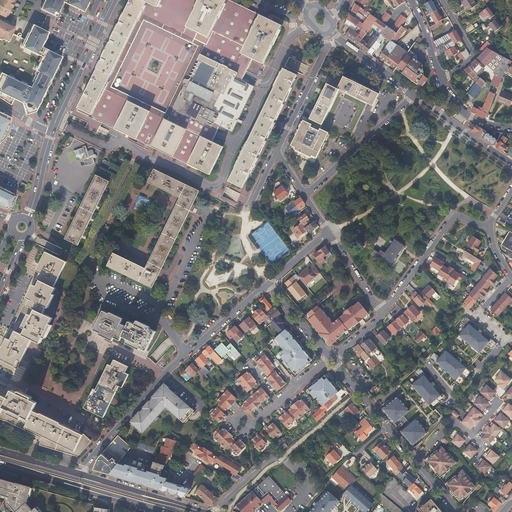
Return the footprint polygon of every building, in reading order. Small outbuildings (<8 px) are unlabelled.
[(0,0),(0,1),(0,5),(10,11),(12,7),(10,7),(11,5),(13,7),(15,3),(8,0),(0,0)] [(44,0),(44,1),(45,1),(41,9),(49,13),(56,17),(62,5),(63,3),(84,13),(87,7),(90,0),(44,0)] [(141,12),(151,17),(158,0),(128,0),(127,3),(125,7),(123,10),(125,10),(121,18),(120,17),(118,21),(117,23),(118,24),(115,31),(113,34),(113,35),(112,37),(111,36),(110,37),(107,43),(109,44),(123,50),(127,42),(128,39),(137,21),(141,13),(141,12)] [(198,40),(204,43),(201,49),(213,55),(231,17),(237,4),(234,2),(229,0),(164,0),(156,19),(198,40)] [(388,0),(390,3),(389,3),(394,10),(405,1),(404,0),(388,0)] [(459,0),(467,11),(476,5),(472,0),(459,0)] [(369,28),(375,19),(376,18),(366,11),(365,10),(361,7),(355,3),(353,7),(352,10),(357,13),(358,12),(367,18),(362,25),(360,28),(362,29),(366,32),(369,28)] [(0,15),(3,17),(6,19),(7,15),(6,14),(6,13),(9,14),(11,11),(10,11),(0,5),(0,15)] [(239,40),(252,11),(242,6),(231,30),(232,31),(230,36),(239,40)] [(488,18),(493,15),(490,10),(487,7),(483,11),(488,18)] [(386,12),(379,22),(384,26),(391,16),(386,12)] [(177,99),(185,84),(187,80),(187,79),(199,54),(201,49),(204,43),(198,40),(156,19),(151,17),(150,18),(141,13),(137,21),(128,39),(127,42),(123,50),(120,56),(118,60),(116,64),(104,90),(108,91),(110,92),(113,94),(121,98),(143,108),(151,112),(153,113),(154,114),(155,114),(168,120),(170,116),(172,110),(177,99)] [(260,62),(263,63),(282,25),(272,21),(265,17),(258,14),(256,18),(253,26),(234,65),(243,69),(241,74),(243,75),(252,58),(260,62)] [(350,14),(347,19),(356,26),(359,22),(359,21),(350,14)] [(390,30),(396,34),(401,27),(407,19),(401,15),(390,30)] [(434,24),(440,21),(438,16),(431,19),(434,24)] [(496,34),(497,33),(501,25),(496,18),(488,24),(496,34)] [(345,36),(357,45),(361,39),(366,32),(362,29),(361,31),(358,34),(353,30),(356,26),(347,19),(343,27),(348,31),(345,36)] [(365,50),(367,52),(380,34),(385,27),(384,26),(375,19),(369,28),(375,32),(367,44),(361,39),(357,45),(365,50)] [(0,97),(11,105),(14,99),(22,103),(26,114),(36,111),(37,109),(42,97),(48,85),(52,76),(56,69),(58,64),(61,58),(41,48),(44,41),(48,33),(41,29),(33,25),(29,33),(28,33),(24,39),(20,38),(21,36),(21,35),(21,34),(20,33),(18,33),(18,34),(17,35),(17,36),(13,34),(16,27),(9,23),(9,22),(5,20),(5,21),(4,21),(2,20),(0,23),(0,97)] [(429,27),(431,30),(442,24),(440,21),(434,24),(429,27)] [(385,27),(380,34),(384,37),(388,39),(390,41),(396,34),(390,30),(385,27)] [(401,27),(396,34),(390,41),(394,44),(404,29),(401,27)] [(448,34),(454,42),(458,40),(459,41),(461,40),(456,32),(455,30),(448,34)] [(380,34),(367,52),(372,56),(376,51),(381,44),(380,43),(384,37),(380,34)] [(437,56),(445,52),(456,46),(454,42),(448,34),(434,42),(437,56)] [(228,62),(237,43),(227,38),(218,57),(228,62)] [(388,39),(384,44),(386,46),(379,56),(385,61),(391,52),(397,45),(394,44),(390,41),(388,39)] [(480,48),(483,51),(483,50),(486,48),(490,44),(490,43),(487,41),(480,48)] [(105,52),(102,58),(116,64),(118,60),(120,56),(123,50),(109,44),(106,50),(105,52)] [(407,53),(397,45),(391,52),(401,60),(405,55),(407,53)] [(456,46),(445,52),(448,58),(457,54),(457,53),(460,52),(456,46)] [(494,75),(501,78),(502,75),(504,70),(508,61),(486,48),(483,50),(483,51),(480,54),(476,59),(475,60),(483,67),(486,65),(495,73),(494,75)] [(422,69),(420,69),(419,68),(422,64),(420,62),(419,63),(415,60),(416,59),(413,57),(415,54),(409,49),(407,53),(405,55),(401,60),(395,68),(410,80),(412,78),(414,79),(414,80),(417,83),(421,85),(426,78),(421,74),(421,73),(422,72),(422,71),(422,70),(422,69)] [(461,53),(465,59),(466,58),(468,56),(469,54),(468,53),(466,49),(460,52),(461,53)] [(401,60),(391,52),(385,61),(395,68),(401,60)] [(213,61),(199,54),(187,79),(187,80),(201,86),(213,61)] [(77,111),(95,119),(108,91),(104,90),(116,64),(102,58),(101,57),(100,59),(99,63),(98,62),(97,64),(97,65),(94,69),(95,70),(94,74),(93,76),(92,76),(88,84),(87,87),(88,87),(87,90),(86,92),(84,91),(81,99),(80,101),(81,101),(78,109),(77,111)] [(469,66),(477,74),(483,67),(475,60),(469,66)] [(218,87),(227,68),(216,63),(204,88),(205,89),(207,87),(211,89),(213,85),(218,87)] [(469,66),(464,70),(473,78),(472,79),(475,82),(479,77),(477,74),(469,66)] [(243,188),(297,75),(284,69),(229,181),(243,188)] [(253,87),(252,87),(253,86),(235,77),(237,72),(231,70),(221,91),(218,90),(216,94),(214,93),(212,97),(214,98),(212,104),(214,105),(204,125),(210,128),(212,124),(218,127),(219,126),(231,131),(231,132),(234,126),(233,126),(240,112),(241,112),(243,106),(249,93),(250,93),(253,87)] [(490,85),(497,88),(499,83),(501,78),(494,75),(490,85)] [(379,95),(344,76),(338,89),(327,84),(316,107),(310,119),(322,125),(321,126),(349,140),(367,105),(367,104),(373,107),(379,95)] [(475,82),(467,92),(473,98),(485,83),(479,77),(475,82)] [(177,99),(172,110),(186,117),(198,91),(185,84),(177,99)] [(511,97),(511,94),(501,90),(497,101),(509,105),(511,97)] [(203,93),(202,92),(189,118),(200,123),(209,104),(205,102),(207,97),(203,95),(203,93)] [(485,118),(495,94),(489,92),(482,108),(474,104),(471,111),(477,114),(485,118)] [(113,94),(100,122),(101,122),(110,127),(138,140),(143,128),(151,112),(143,108),(121,98),(113,94)] [(168,120),(155,114),(142,142),(177,159),(193,127),(170,116),(168,120)] [(0,142),(1,140),(3,137),(4,137),(4,136),(3,135),(7,128),(8,129),(8,127),(7,127),(11,120),(10,119),(0,115),(0,142)] [(313,125),(304,121),(291,146),(295,148),(295,150),(312,158),(313,157),(317,159),(329,133),(321,129),(320,131),(312,127),(313,125)] [(478,134),(480,135),(482,132),(483,130),(480,128),(475,125),(474,126),(475,127),(473,130),(478,134)] [(211,141),(214,136),(197,128),(181,161),(197,169),(198,168),(209,173),(222,147),(212,142),(212,141),(211,141)] [(480,135),(494,144),(497,140),(499,137),(501,132),(497,131),(493,137),(485,132),(484,133),(482,132),(480,135)] [(494,144),(503,151),(506,147),(507,148),(508,147),(504,144),(507,139),(504,137),(507,133),(501,132),(499,137),(497,140),(494,144)] [(83,147),(73,150),(77,160),(82,158),(84,164),(87,165),(94,162),(93,158),(94,157),(91,148),(87,150),(86,149),(84,150),(83,147)] [(193,204),(199,191),(154,169),(148,182),(180,197),(162,234),(149,260),(145,268),(113,253),(107,265),(152,287),(158,275),(169,280),(181,255),(177,252),(167,270),(162,268),(181,229),(190,211),(190,210),(193,204)] [(78,245),(109,181),(96,175),(65,238),(78,245)] [(6,207),(10,208),(11,206),(10,206),(12,202),(14,198),(15,199),(16,196),(12,195),(13,193),(0,186),(0,204),(3,206),(2,207),(6,208),(6,207)] [(289,195),(283,186),(273,193),(280,202),(289,195)] [(305,205),(300,198),(295,202),(286,208),(291,215),(296,212),(305,205)] [(299,220),(302,224),(305,229),(311,224),(309,222),(308,223),(307,222),(310,220),(306,214),(299,220)] [(305,229),(307,232),(310,230),(311,231),(317,227),(314,222),(311,224),(305,229)] [(300,237),(307,232),(305,229),(302,224),(295,230),(295,231),(294,232),(296,235),(298,234),(300,237)] [(454,238),(458,241),(463,233),(460,230),(458,232),(454,229),(449,237),(453,239),(454,238)] [(511,232),(510,231),(501,245),(508,249),(511,251),(511,232)] [(466,245),(477,252),(480,248),(478,246),(481,241),(472,236),(466,245)] [(387,249),(397,256),(400,251),(401,251),(405,247),(395,239),(387,249)] [(329,253),(325,246),(314,254),(321,264),(325,261),(323,257),(329,253)] [(393,260),(397,256),(387,249),(385,252),(383,255),(378,252),(375,250),(372,254),(391,267),(394,261),(393,260)] [(473,265),(470,269),(474,272),(481,260),(465,250),(463,254),(469,258),(467,261),(473,265)] [(50,324),(52,319),(53,318),(43,313),(46,307),(48,308),(54,295),(52,294),(55,287),(54,287),(65,261),(45,251),(41,258),(36,271),(40,272),(37,279),(39,280),(36,286),(33,285),(27,298),(30,299),(27,306),(26,305),(19,322),(10,339),(7,338),(6,341),(3,345),(0,351),(0,358),(15,365),(18,359),(21,361),(31,339),(40,343),(41,341),(43,338),(46,338),(52,325),(50,324)] [(438,274),(447,280),(446,282),(453,286),(457,279),(460,281),(463,275),(460,273),(460,274),(453,270),(454,269),(450,266),(448,268),(443,265),(444,263),(435,257),(430,265),(439,271),(438,274)] [(319,272),(313,264),(308,268),(308,267),(298,276),(305,285),(315,276),(319,272)] [(483,277),(468,294),(469,295),(464,301),(465,301),(462,304),(467,309),(470,306),(471,307),(476,301),(475,301),(480,296),(482,298),(485,294),(489,291),(486,289),(491,284),(492,285),(495,282),(493,280),(497,275),(490,268),(483,277)] [(216,281),(214,280),(216,278),(212,273),(204,280),(209,287),(216,281)] [(296,282),(297,281),(293,276),(285,283),(289,287),(288,288),(300,303),(308,296),(296,282)] [(432,294),(435,291),(429,284),(422,291),(422,292),(419,295),(423,299),(425,301),(428,298),(432,294)] [(423,302),(425,304),(426,303),(425,301),(423,299),(419,295),(415,291),(412,294),(415,298),(416,300),(415,301),(419,306),(423,302)] [(511,298),(505,292),(490,309),(497,316),(511,299),(511,298)] [(259,300),(265,307),(268,310),(276,304),(274,302),(272,304),(271,305),(270,303),(264,298),(263,299),(261,297),(259,300)] [(314,308),(338,337),(353,325),(354,325),(360,320),(358,318),(360,316),(361,317),(367,313),(358,301),(351,307),(350,306),(342,313),(343,314),(332,323),(320,308),(319,309),(316,306),(314,308)] [(427,303),(432,309),(435,306),(430,301),(427,303)] [(404,312),(413,321),(417,317),(416,316),(420,313),(412,305),(404,312)] [(255,313),(252,316),(256,320),(265,313),(268,310),(265,307),(262,310),(261,309),(259,310),(258,308),(254,311),(255,313)] [(274,319),(280,314),(275,308),(269,313),(274,319)] [(311,318),(309,320),(316,329),(317,327),(326,337),(324,338),(329,344),(331,342),(335,339),(336,339),(338,337),(314,308),(308,313),(311,318)] [(154,334),(142,322),(138,320),(136,324),(129,321),(126,326),(120,323),(123,318),(110,312),(109,313),(103,310),(96,325),(94,329),(100,332),(99,334),(112,340),(114,337),(120,340),(122,336),(129,338),(127,342),(140,349),(141,347),(147,350),(147,349),(154,334)] [(265,313),(256,320),(259,324),(268,316),(265,313)] [(402,314),(395,320),(401,327),(408,321),(402,314)] [(465,327),(459,335),(479,353),(485,345),(491,350),(496,344),(490,338),(488,341),(480,334),(482,331),(479,329),(477,331),(469,324),(471,322),(465,316),(460,322),(465,327)] [(257,326),(249,317),(239,325),(246,333),(251,328),(253,330),(257,326)] [(401,327),(395,320),(388,326),(393,333),(401,327)] [(150,326),(142,322),(154,334),(156,331),(150,328),(150,326)] [(243,333),(236,325),(227,333),(230,337),(232,335),(236,339),(243,333)] [(317,327),(316,329),(324,338),(326,337),(317,327)] [(438,336),(440,334),(441,331),(438,327),(433,331),(438,336)] [(303,348),(286,328),(283,331),(275,338),(284,349),(279,354),(286,363),(303,348)] [(379,334),(375,329),(372,331),(383,344),(390,338),(383,331),(379,334)] [(418,342),(426,335),(422,331),(415,338),(418,342)] [(408,342),(412,340),(410,338),(408,335),(407,334),(403,337),(408,342)] [(370,338),(365,341),(361,345),(367,352),(370,349),(372,351),(377,347),(370,338)] [(223,343),(215,350),(222,356),(226,352),(230,356),(231,356),(237,350),(233,345),(231,343),(227,347),(223,343)] [(365,360),(369,357),(358,344),(354,348),(358,352),(357,354),(359,356),(360,355),(365,360)] [(210,346),(202,352),(203,353),(207,357),(210,354),(219,363),(222,359),(210,346)] [(310,356),(303,348),(286,363),(293,371),(310,356)] [(237,350),(231,356),(234,360),(241,354),(237,350)] [(439,357),(434,353),(429,358),(435,363),(436,362),(444,369),(442,371),(445,374),(447,372),(455,379),(453,381),(460,386),(465,380),(459,375),(466,368),(446,350),(439,357)] [(202,367),(210,360),(207,357),(203,353),(196,360),(202,367)] [(261,369),(270,361),(265,355),(257,362),(258,364),(259,366),(258,367),(261,369)] [(312,359),(310,356),(293,371),(296,374),(306,365),(312,359)] [(105,415),(108,408),(119,386),(122,387),(129,374),(126,372),(129,366),(120,362),(114,359),(111,365),(108,364),(96,389),(94,388),(85,407),(105,415)] [(373,368),(376,365),(371,359),(368,361),(373,368)] [(269,377),(275,372),(273,369),(276,367),(270,361),(261,369),(263,372),(264,371),(265,372),(267,374),(269,377)] [(193,364),(192,363),(181,374),(187,380),(198,370),(193,364)] [(412,384),(429,405),(437,398),(441,404),(447,399),(442,393),(440,395),(433,386),(435,385),(433,381),(431,383),(423,374),(424,373),(420,368),(414,372),(419,378),(412,384)] [(268,380),(276,372),(276,371),(275,372),(269,377),(267,379),(268,380)] [(500,385),(499,386),(502,389),(509,379),(499,371),(493,379),(497,383),(500,385)] [(238,380),(243,386),(253,377),(251,374),(250,375),(249,374),(247,372),(238,380)] [(281,377),(276,372),(268,380),(269,381),(270,382),(269,383),(271,386),(281,377)] [(315,397),(332,383),(325,375),(308,390),(315,397)] [(253,377),(243,386),(248,392),(257,384),(256,382),(255,381),(256,380),(253,377)] [(283,380),(281,377),(271,386),(273,389),(274,388),(275,388),(283,380)] [(286,384),(283,380),(275,388),(276,389),(277,391),(286,384)] [(174,392),(164,383),(161,386),(191,414),(194,410),(177,395),(178,394),(175,391),(174,392)] [(339,392),(332,383),(315,397),(315,398),(317,396),(324,405),(329,401),(338,393),(339,392)] [(479,392),(488,400),(490,401),(492,398),(490,396),(491,395),(492,396),(494,392),(485,385),(479,392)] [(191,414),(161,386),(144,406),(130,421),(143,433),(165,408),(166,407),(183,422),(191,414)] [(256,393),(262,400),(268,395),(262,388),(256,393)] [(85,434),(80,432),(60,422),(60,421),(41,411),(40,413),(38,412),(34,410),(37,402),(31,399),(32,397),(19,391),(18,393),(12,390),(8,398),(0,394),(0,415),(2,416),(30,430),(32,431),(33,430),(43,435),(43,436),(41,443),(42,443),(55,447),(78,453),(90,439),(85,434)] [(228,390),(222,396),(232,405),(235,403),(234,402),(235,401),(237,399),(228,390)] [(250,398),(256,405),(262,400),(256,393),(250,398)] [(217,402),(220,405),(226,410),(228,409),(229,407),(230,408),(232,405),(222,396),(217,402)] [(401,431),(412,445),(427,432),(397,396),(382,409),(394,423),(400,418),(403,415),(409,423),(406,426),(401,431)] [(472,403),(482,411),(483,412),(486,409),(484,408),(483,407),(484,406),(485,406),(488,403),(486,402),(479,396),(472,403)] [(243,408),(247,413),(256,405),(250,398),(243,403),(246,406),(243,408)] [(300,410),(306,404),(302,399),(300,401),(299,402),(298,401),(295,404),(300,410)] [(357,402),(355,400),(352,403),(339,414),(345,422),(359,410),(354,404),(357,402)] [(329,401),(324,405),(310,417),(315,423),(324,415),(322,413),(332,405),(329,401)] [(505,408),(502,406),(499,409),(501,410),(510,418),(511,415),(511,406),(508,403),(505,406),(506,407),(505,408)] [(294,415),(300,410),(295,404),(292,406),(293,407),(292,408),(290,410),(294,415)] [(310,409),(306,404),(300,410),(304,414),(310,409)] [(220,405),(215,410),(223,417),(224,418),(225,419),(227,416),(223,413),(226,410),(220,405)] [(256,405),(247,413),(248,414),(253,410),(254,409),(255,410),(258,408),(256,405)] [(472,407),(467,414),(477,422),(479,420),(477,418),(478,417),(479,417),(481,415),(481,414),(480,413),(472,407)] [(215,410),(214,409),(212,410),(211,411),(211,412),(212,414),(211,415),(218,422),(223,417),(215,410)] [(284,423),(294,415),(290,410),(287,412),(286,410),(283,413),(284,414),(280,418),(284,423)] [(304,414),(300,410),(294,415),(295,416),(298,419),(304,414)] [(492,419),(493,420),(502,428),(509,420),(500,413),(497,416),(498,417),(497,418),(494,416),(492,419)] [(467,414),(460,422),(464,424),(469,429),(472,426),(471,425),(472,424),(474,426),(477,422),(467,414)] [(295,416),(294,415),(284,423),(287,427),(288,427),(289,428),(290,428),(292,426),(293,425),(292,424),(295,421),(292,418),(295,416)] [(409,423),(403,415),(400,418),(402,421),(400,422),(402,425),(404,423),(406,426),(409,423)] [(365,435),(373,428),(368,422),(356,432),(363,441),(367,437),(365,435)] [(484,428),(494,437),(500,429),(491,422),(489,425),(489,426),(488,427),(486,425),(484,428)] [(265,428),(271,435),(278,428),(274,423),(269,427),(268,426),(265,428)] [(214,438),(220,443),(230,433),(227,431),(226,432),(225,430),(223,428),(221,430),(219,428),(214,434),(216,436),(214,438)] [(278,428),(271,435),(274,439),(277,436),(278,437),(279,437),(282,435),(282,433),(281,433),(281,432),(278,428)] [(488,444),(494,437),(484,428),(481,431),(484,433),(483,435),(482,434),(479,437),(483,440),(488,444)] [(252,441),(256,446),(257,447),(264,440),(267,438),(262,432),(259,434),(258,433),(255,435),(257,437),(252,441)] [(230,433),(220,443),(227,449),(229,446),(235,440),(233,438),(231,436),(232,435),(230,433)] [(466,438),(463,435),(461,437),(460,436),(461,435),(458,433),(451,442),(458,448),(465,439),(466,438)] [(119,434),(114,439),(128,451),(133,446),(119,434)] [(136,482),(160,489),(166,481),(167,480),(169,471),(164,470),(165,465),(166,465),(167,461),(166,460),(167,456),(171,457),(172,453),(170,452),(171,448),(174,449),(176,444),(175,444),(176,440),(166,438),(164,446),(162,446),(160,454),(158,454),(156,463),(153,462),(152,466),(138,463),(126,479),(136,482)] [(235,440),(229,446),(235,451),(234,452),(234,453),(237,455),(238,455),(239,454),(239,455),(247,446),(243,442),(244,440),(241,438),(237,442),(235,440)] [(78,456),(91,442),(92,441),(90,439),(78,453),(55,447),(42,443),(41,445),(78,456)] [(257,447),(262,451),(265,449),(265,447),(264,446),(267,444),(264,440),(257,447)] [(471,441),(470,443),(463,452),(470,458),(472,456),(478,449),(475,446),(474,447),(472,446),(474,444),(471,441)] [(134,449),(146,453),(150,447),(136,443),(134,449)] [(373,449),(383,459),(391,451),(389,449),(387,447),(384,444),(383,445),(380,443),(373,449)] [(231,477),(238,480),(242,476),(238,474),(243,465),(222,453),(221,453),(219,457),(212,454),(212,452),(204,448),(203,449),(196,445),(194,449),(196,451),(195,453),(211,463),(213,461),(216,463),(216,461),(222,465),(224,462),(233,468),(232,470),(235,472),(231,477)] [(99,458),(93,469),(103,472),(103,470),(108,471),(107,473),(110,474),(118,464),(124,456),(116,449),(113,452),(108,447),(99,458)] [(333,450),(329,453),(326,456),(333,465),(341,458),(338,455),(337,453),(338,452),(335,448),(333,450)] [(438,473),(437,474),(440,478),(451,469),(449,468),(455,463),(452,459),(445,452),(441,448),(438,451),(437,450),(430,456),(431,457),(427,460),(432,466),(433,466),(434,466),(435,465),(436,467),(435,469),(438,473)] [(482,455),(485,457),(492,463),(498,456),(489,449),(487,452),(488,453),(487,454),(485,452),(482,455)] [(393,471),(396,475),(403,468),(401,465),(401,464),(399,461),(400,461),(397,458),(396,458),(394,455),(387,461),(394,470),(393,471)] [(480,458),(478,461),(480,463),(479,464),(478,463),(475,466),(484,473),(490,466),(483,460),(480,458)] [(117,476),(126,479),(138,463),(130,460),(125,467),(117,476)] [(427,460),(426,461),(437,474),(438,473),(435,469),(436,467),(435,465),(434,466),(433,466),(432,466),(427,460)] [(362,470),(370,478),(378,470),(370,462),(362,470)] [(110,474),(117,476),(125,467),(118,464),(110,474)] [(187,482),(193,486),(204,473),(206,469),(201,465),(187,482)] [(332,478),(348,490),(352,485),(356,480),(342,467),(332,478)] [(406,471),(403,468),(396,475),(399,478),(406,471)] [(456,495),(460,500),(464,496),(465,497),(472,492),(471,490),(474,488),(471,484),(472,483),(465,476),(466,475),(463,472),(457,477),(455,475),(445,484),(448,488),(450,487),(453,491),(455,489),(456,491),(455,492),(456,493),(456,494),(456,495)] [(219,475),(235,483),(238,480),(231,477),(221,473),(219,475)] [(403,481),(409,487),(414,483),(416,481),(409,474),(403,481)] [(268,476),(266,478),(273,486),(275,484),(268,476)] [(41,511),(38,509),(35,511),(28,504),(34,486),(2,477),(0,477),(0,493),(3,495),(11,498),(10,504),(16,511),(41,511)] [(243,511),(251,505),(260,497),(261,496),(273,486),(266,478),(236,505),(233,508),(231,511),(243,511)] [(173,493),(185,497),(192,488),(166,481),(160,489),(173,493)] [(505,494),(511,485),(511,484),(508,481),(501,490),(505,494)] [(421,490),(414,483),(409,487),(409,488),(413,493),(416,490),(419,492),(421,490)] [(201,496),(207,489),(202,484),(196,492),(201,496)] [(275,495),(281,490),(275,484),(273,486),(261,496),(262,497),(270,490),(275,495)] [(352,485),(348,490),(343,495),(363,511),(367,511),(375,504),(352,485)] [(448,488),(459,501),(460,500),(456,495),(456,494),(456,493),(455,492),(456,491),(455,489),(453,491),(450,487),(448,488)] [(210,505),(211,505),(218,499),(207,489),(201,496),(206,501),(204,503),(210,505)] [(243,511),(250,511),(262,502),(268,497),(270,500),(275,495),(270,490),(262,497),(261,496),(260,497),(251,505),(243,511)] [(270,500),(272,501),(282,492),(281,490),(275,495),(270,500)] [(332,511),(341,503),(328,491),(309,511),(332,511)] [(290,501),(292,499),(288,496),(287,497),(282,492),(272,501),(276,506),(275,506),(279,511),(283,507),(291,501),(290,501)] [(16,511),(10,504),(11,498),(3,495),(2,497),(9,499),(7,504),(13,511),(16,511)] [(503,504),(506,500),(501,496),(497,501),(493,498),(488,504),(492,507),(490,509),(494,511),(502,503),(503,504)] [(442,511),(431,499),(427,502),(420,508),(422,511),(442,511)]
